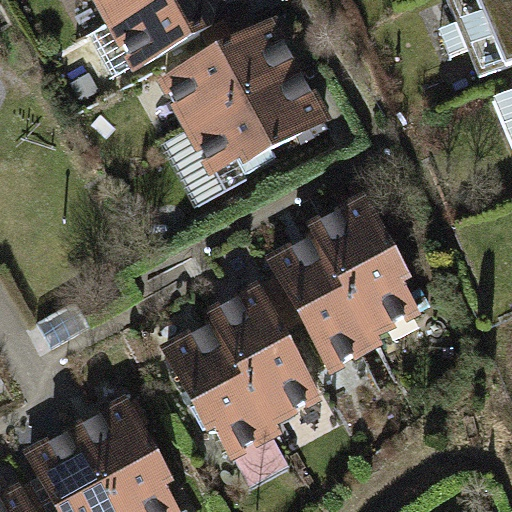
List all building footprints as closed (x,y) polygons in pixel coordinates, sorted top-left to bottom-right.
[(236,0),(155,0),(113,23),(121,38),(98,52),(114,79),(136,67),(137,70),(203,32),(210,43),(248,23),(243,13),(242,10),(236,0)] [(155,0),(100,0),(113,23),(155,0)] [(511,0),(446,0),(480,79),(511,65),(511,0)] [(297,72),(271,25),(255,34),(248,23),(210,43),(216,55),(166,83),(191,128),(297,72)] [(297,72),(191,128),(215,173),(238,161),(246,175),(275,159),(271,152),(324,123),(297,72)] [(398,281),(406,278),(365,203),(314,231),(319,239),(372,336),(415,312),(398,281)] [(372,336),(319,239),(273,264),(281,281),(270,287),(291,325),(302,319),(330,370),(376,345),(372,336)] [(291,325),(270,287),(260,292),(258,293),(213,317),(218,326),(270,422),(317,398),(280,331),(291,325)] [(270,422),(218,326),(167,354),(196,407),(192,410),(204,431),(215,425),(231,455),(275,431),(270,422)] [(155,459),(127,406),(97,422),(76,433),(118,511),(175,511),(161,484),(171,478),(159,457),(155,459)] [(118,511),(76,433),(30,459),(42,483),(31,488),(44,511),(118,511)] [(44,511),(31,488),(0,505),(0,511),(44,511)]
